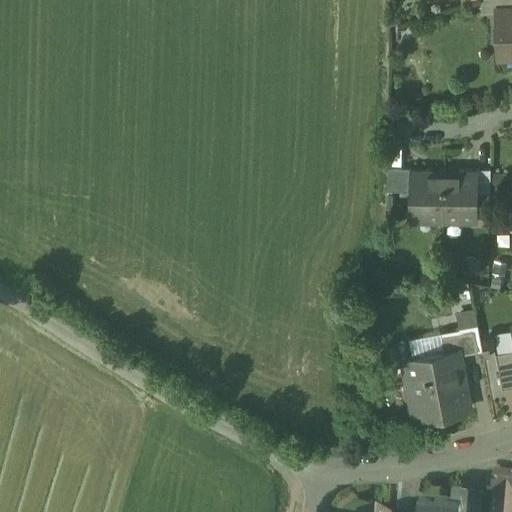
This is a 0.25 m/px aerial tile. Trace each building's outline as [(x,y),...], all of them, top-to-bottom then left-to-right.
[(511,0),(481,0),(482,12),(501,11),(502,49),(511,48),(511,0)] [(412,168),(389,167),(388,190),(410,191),(411,170),(412,170),(412,168)] [(491,169),(477,168),(477,170),(479,171),(479,192),(490,192),(491,169)] [(412,170),(411,170),(410,191),(410,221),(444,222),(445,170),(412,170)] [(477,170),(445,170),(444,222),(478,222),(479,192),(479,171),(477,170)] [(477,325),(440,332),(444,352),(457,349),(458,355),(482,350),(477,325)] [(444,352),(403,359),(406,378),(414,377),(420,411),(441,408),(442,413),(468,408),(458,355),(457,349),(444,352)] [(511,385),(511,349),(495,353),(501,388),(511,385)] [(511,511),(511,479),(496,478),(493,511),(511,511)] [(481,511),(483,496),(461,494),(460,510),(461,510),(460,511),(481,511)] [(421,503),(409,502),(408,511),(420,511),(421,507),(421,503)]
